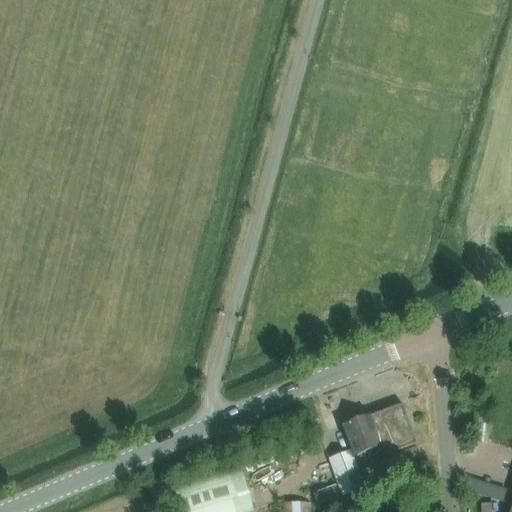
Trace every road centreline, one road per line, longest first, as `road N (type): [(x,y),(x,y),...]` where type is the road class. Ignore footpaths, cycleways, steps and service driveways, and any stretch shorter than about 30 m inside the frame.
road 1 (tertiary): [(5,511),(430,334)]
road 2 (unclassified): [(451,511),(430,334)]
